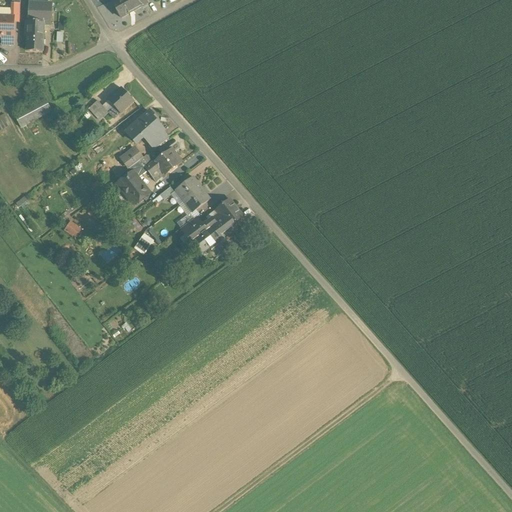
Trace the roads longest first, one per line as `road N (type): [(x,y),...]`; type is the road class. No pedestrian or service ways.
road 1 (residential): [(511,496),(113,44)]
road 2 (track): [(231,511),(408,378)]
